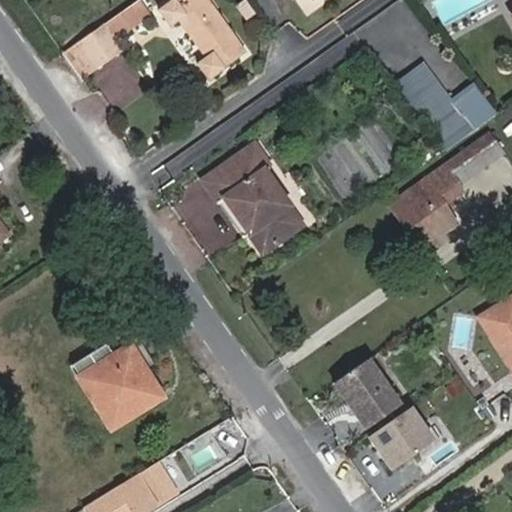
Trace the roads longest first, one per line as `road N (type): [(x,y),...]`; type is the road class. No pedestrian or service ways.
road 1 (residential): [(0,26),(341,511)]
road 2 (unknown): [(511,424),(386,511)]
